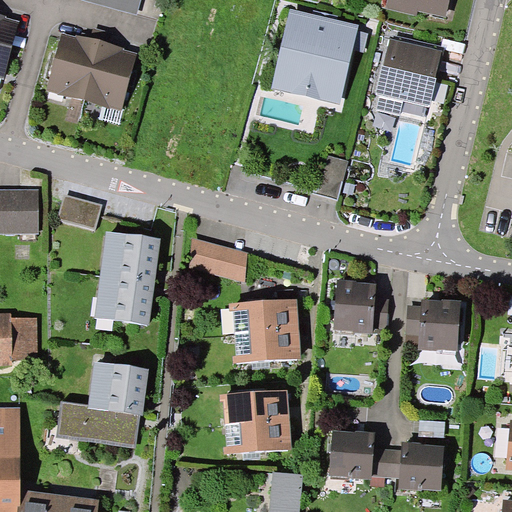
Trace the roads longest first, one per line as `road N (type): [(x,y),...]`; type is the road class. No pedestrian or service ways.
road 1 (residential): [(6,152),(429,261)]
road 2 (residential): [(493,0),(429,261)]
road 3 (unknown): [(315,230),(301,427)]
road 4 (unknown): [(397,252),(386,433)]
road 5 (unclassified): [(6,152),(46,11)]
